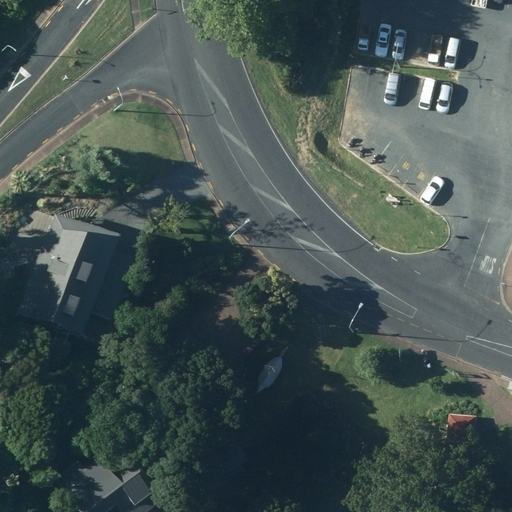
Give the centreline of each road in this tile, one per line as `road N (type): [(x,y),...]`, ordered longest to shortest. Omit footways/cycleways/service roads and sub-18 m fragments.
road 1 (secondary): [(186,38),(228,148),(289,232),(363,291),(511,348)]
road 2 (residential): [(186,38),(97,87),(0,157)]
road 3 (unknown): [(442,169),(476,39)]
road 4 (residential): [(0,106),(81,0)]
